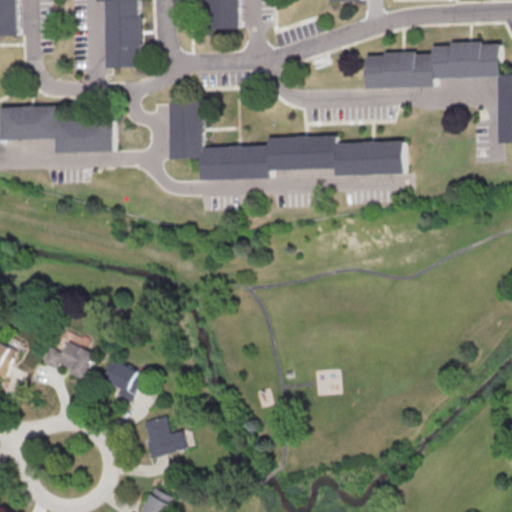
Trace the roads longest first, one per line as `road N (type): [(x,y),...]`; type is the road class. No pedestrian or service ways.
road 1 (residential): [(162,0),(178,59),(254,57),(402,17),(511,11)]
road 2 (residential): [(108,475),(90,500),(47,502),(6,432)]
road 3 (residential): [(6,432),(89,427),(104,441),(108,475)]
